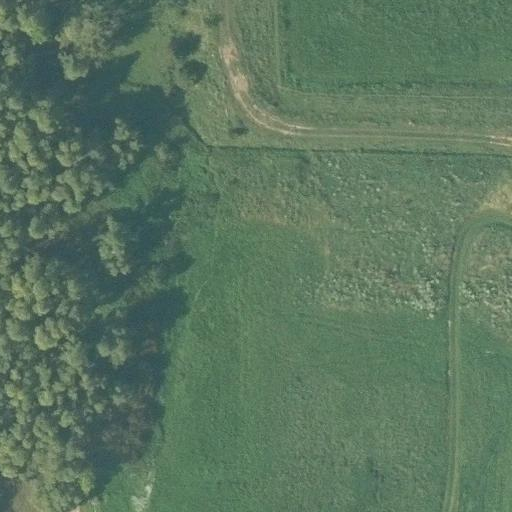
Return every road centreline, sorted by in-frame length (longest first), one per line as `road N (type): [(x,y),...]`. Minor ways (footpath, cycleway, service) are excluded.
road 1 (track): [(229,0),(238,91),(270,125),(511,142)]
road 2 (track): [(511,199),(475,210),(457,241),(457,511)]
